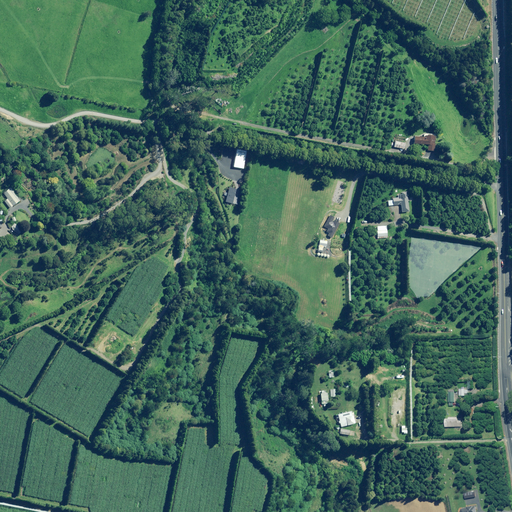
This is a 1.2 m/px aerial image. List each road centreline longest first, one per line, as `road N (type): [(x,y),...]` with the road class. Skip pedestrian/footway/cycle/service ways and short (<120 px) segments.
road 1 (trunk): [(506,369),(497,0)]
road 2 (unknown): [(380,442),(511,438)]
